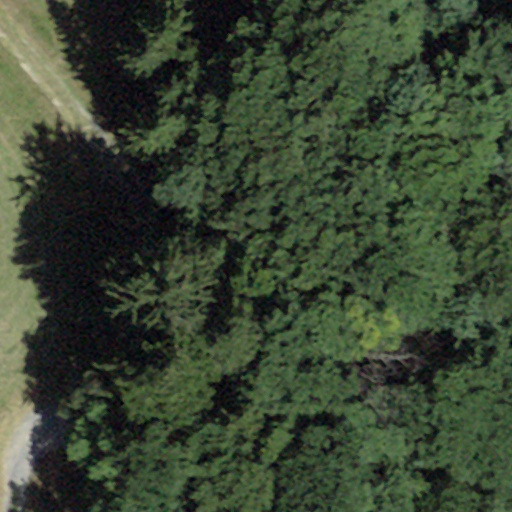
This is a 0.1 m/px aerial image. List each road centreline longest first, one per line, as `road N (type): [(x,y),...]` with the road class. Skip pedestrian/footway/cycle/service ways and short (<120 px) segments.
road 1 (track): [(200,511),(174,270),(116,133),(0,0)]
road 2 (track): [(121,511),(94,420),(34,446),(13,511)]
